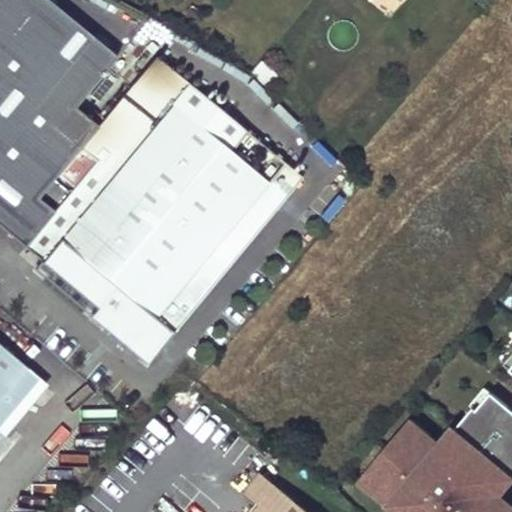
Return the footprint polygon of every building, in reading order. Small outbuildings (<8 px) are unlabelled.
[(0,43),(0,108),(32,71),(0,43)] [(57,205),(22,247),(39,261),(95,307),(88,315),(145,363),(305,172),(161,51),(57,175),(73,187),(66,195),(51,183),(43,192),(57,205)] [(88,315),(95,307),(39,261),(33,269),(88,315)] [(0,399),(25,370),(0,348),(0,399)] [(25,370),(0,399),(0,423),(38,380),(25,370)] [(409,426),(366,478),(383,492),(380,495),(400,511),(511,511),(511,507),(503,499),(499,503),(489,495),(511,466),(511,409),(493,393),(478,410),(475,408),(455,433),(461,438),(448,454),(428,437),(426,440),(409,426)] [(499,496),(511,480),(511,466),(489,495),(499,503),(503,499),(499,496)] [(262,469),(247,487),(260,499),(275,481),(262,469)] [(312,511),(275,481),(260,499),(249,511),(312,511)] [(173,511),(176,507),(160,498),(151,511),(173,511)]
